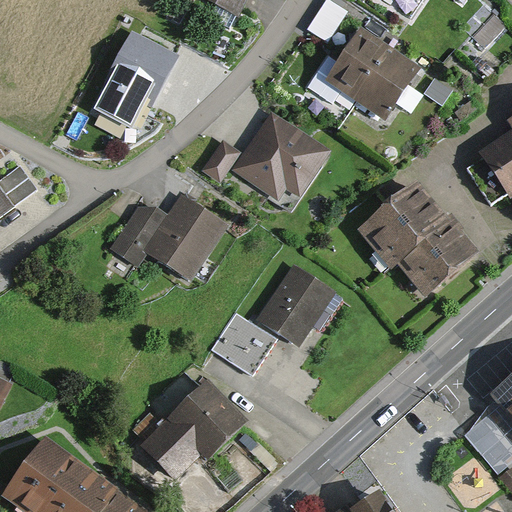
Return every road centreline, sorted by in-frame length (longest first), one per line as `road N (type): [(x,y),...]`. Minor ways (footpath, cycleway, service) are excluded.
road 1 (tertiary): [(271,511),(511,296)]
road 2 (residential): [(298,0),(218,97),(96,191)]
